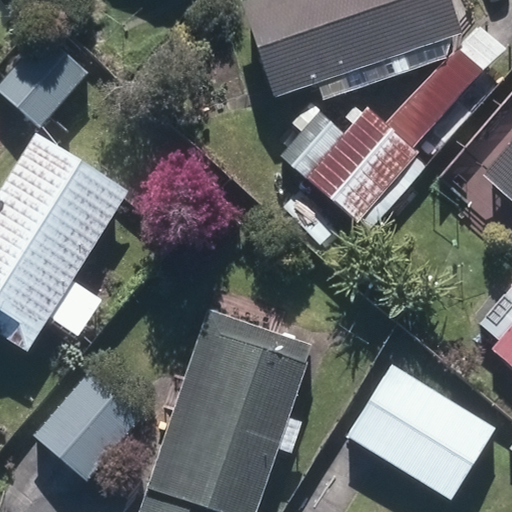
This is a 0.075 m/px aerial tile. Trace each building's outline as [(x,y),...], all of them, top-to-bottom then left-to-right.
[(252,0),(237,5),(270,101),(455,37),(442,0),(252,0)] [(0,82),(0,97),(39,129),(85,75),(38,36),(0,82)] [(358,222),(369,230),(423,167),(413,158),(416,153),(363,108),(302,180),(354,225),(358,222)] [(0,340),(23,355),(123,194),(31,137),(0,186),(0,340)] [(511,140),(478,180),(511,210),(511,140)] [(135,511),(252,511),(307,348),(202,314),(135,511)] [(511,374),(511,324),(488,354),(511,374)] [(342,439),(447,503),(491,430),(388,366),(342,439)] [(30,437),(85,484),(140,420),(84,373),(30,437)]
